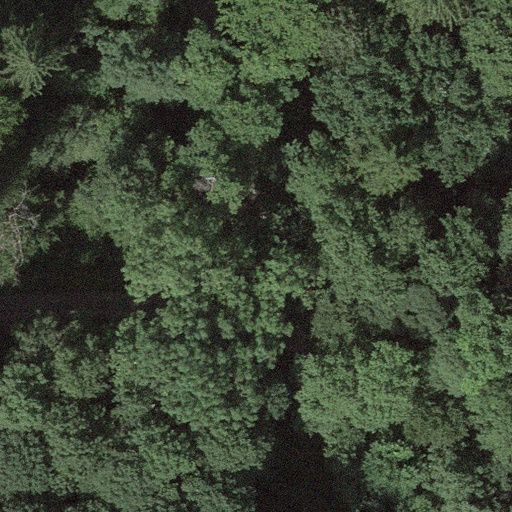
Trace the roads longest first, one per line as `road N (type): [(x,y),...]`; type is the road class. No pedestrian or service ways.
road 1 (track): [(196,0),(276,316),(121,300),(0,309)]
road 2 (track): [(276,316),(511,401)]
